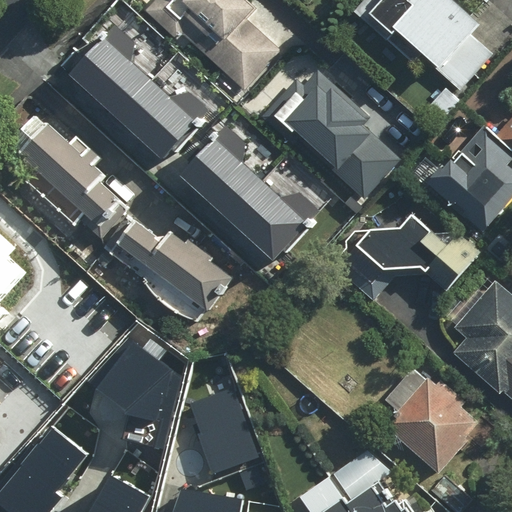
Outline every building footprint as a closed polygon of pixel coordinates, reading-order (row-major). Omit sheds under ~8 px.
[(156,0),(146,12),(188,51),(195,43),(246,91),(285,49),(254,19),(264,9),(253,0),(156,0)] [(466,0),(365,0),(360,7),(418,61),(426,52),(464,87),(499,50),(483,35),(493,25),(466,0)] [(56,76),(153,160),(197,110),(99,26),(56,76)] [(316,98),(291,124),(366,198),(405,159),(373,127),(377,122),(322,68),(304,86),(316,98)] [(450,85),(429,107),(447,124),(468,101),(450,85)] [(101,164),(108,157),(83,135),(77,142),(54,120),(26,150),(109,228),(132,203),(110,181),(114,176),(101,164)] [(511,123),(502,134),(511,143),(511,123)] [(449,166),(433,183),(457,206),(463,199),(473,209),(469,213),(489,232),(511,207),(511,143),(502,134),(493,126),(492,126),(491,126),(490,126),(489,126),(488,127),(487,127),(486,127),(485,127),(484,128),(483,128),(482,129),(481,130),(480,130),(479,131),(478,132),(477,133),(476,134),(475,135),(475,136),(474,137),(473,138),(473,139),(472,140),(472,141),(472,142),(471,143),(471,144),(471,145),(471,146),(451,167),(449,166)] [(214,127),(167,176),(260,263),(306,214),(214,127)] [(431,274),(452,291),(489,250),(440,229),(421,213),(408,227),(361,228),(350,241),(350,247),(337,262),(381,299),(401,275),(431,274)] [(215,308),(226,294),(228,296),(234,288),(232,286),(238,278),(217,262),(221,257),(193,236),(189,242),(176,231),(170,240),(142,219),(126,241),(215,308)] [(0,226),(0,297),(3,300),(38,261),(0,226)] [(511,290),(499,280),(490,291),(480,282),(449,320),(471,338),(458,353),(511,396),(511,290)] [(133,333),(106,368),(137,392),(128,432),(167,441),(184,362),(156,340),(150,347),(133,333)] [(389,398),(403,410),(390,425),(446,474),(475,441),(471,438),(485,422),(465,405),(470,400),(438,371),(433,376),(419,364),(389,398)] [(189,396),(210,470),(254,458),(233,383),(189,396)] [(72,403),(0,487),(0,505),(7,511),(44,511),(93,455),(99,426),(72,403)] [(161,467),(127,445),(92,511),(143,511),(153,488),(161,467)] [(358,510),(342,485),(312,504),(317,511),(412,511),(409,507),(405,509),(390,488),(358,510)] [(460,485),(446,500),(458,511),(468,511),(478,502),(460,485)] [(168,511),(223,511),(226,500),(174,488),(168,511)]
